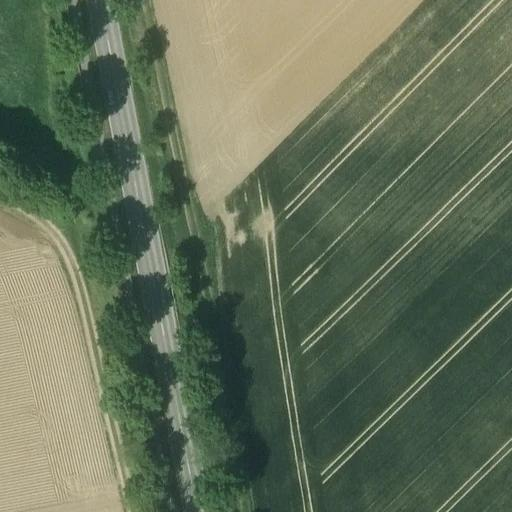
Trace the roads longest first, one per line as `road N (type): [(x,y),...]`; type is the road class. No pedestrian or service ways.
road 1 (track): [(248,511),(149,0)]
road 2 (tertiary): [(199,511),(106,0)]
road 3 (track): [(133,511),(65,257),(35,217),(0,200)]
